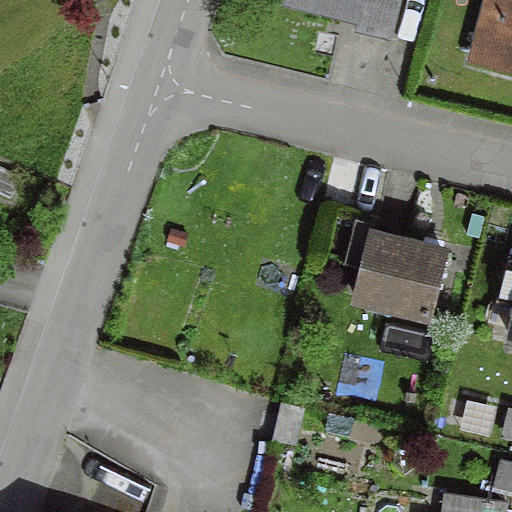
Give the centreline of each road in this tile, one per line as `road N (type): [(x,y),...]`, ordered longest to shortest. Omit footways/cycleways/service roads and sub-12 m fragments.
road 1 (residential): [(165,87),(8,511)]
road 2 (residential): [(511,176),(165,87)]
